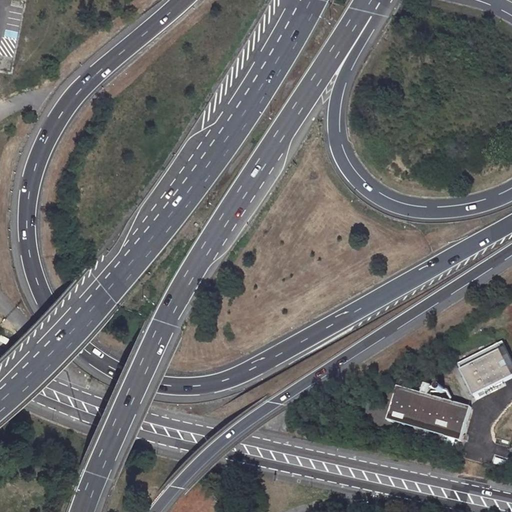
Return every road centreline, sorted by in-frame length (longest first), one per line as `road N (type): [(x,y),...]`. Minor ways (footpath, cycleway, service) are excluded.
road 1 (motorway): [(180,0),(75,91),(27,178),(22,211),(30,274),(43,308),(84,354),(170,390),(223,384),(511,224)]
road 2 (trunk): [(80,511),(161,325),(365,0)]
road 3 (secondary): [(511,501),(155,419),(0,360)]
road 4 (motorway): [(154,511),(239,427),(511,248)]
road 5 (secondary): [(0,379),(150,436),(422,500)]
road 6 (trunk): [(255,95),(103,292),(0,394)]
road 7 (trunk): [(511,192),(467,208),(408,210),(379,200),(344,166),(333,134),(334,99),(386,0)]
